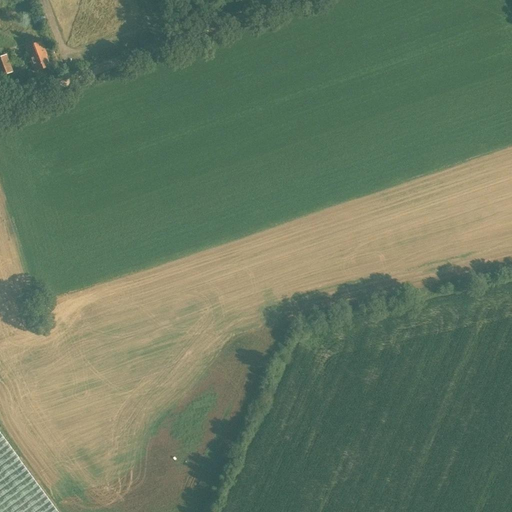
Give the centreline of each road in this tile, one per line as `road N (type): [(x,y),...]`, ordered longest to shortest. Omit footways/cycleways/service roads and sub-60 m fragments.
road 1 (track): [(0,108),(172,44)]
road 2 (track): [(289,0),(172,44)]
